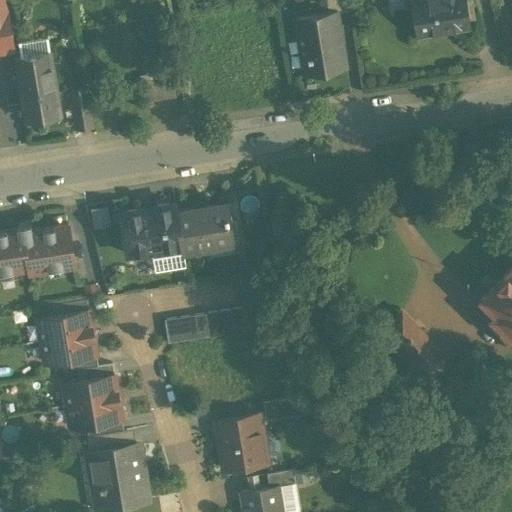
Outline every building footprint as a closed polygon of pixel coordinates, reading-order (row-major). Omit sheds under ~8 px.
[(0,0),(0,49),(14,47),(6,0),(0,0)] [(349,0),(326,0),(329,11),(337,10),(337,12),(351,9),(349,0)] [(465,0),(404,0),(405,5),(412,4),(417,34),(418,34),(418,32),(451,27),(451,29),(470,25),(465,0)] [(329,11),(295,17),(304,72),(346,65),(337,12),(337,10),(329,11)] [(47,36),(20,41),(22,56),(16,57),(20,78),(19,79),(26,118),(60,113),(54,73),(53,73),(47,36)] [(173,75),(142,80),(145,100),(177,95),(173,75)] [(71,85),(78,126),(98,123),(90,81),(71,85)] [(227,200),(176,209),(182,243),(183,250),(212,245),(211,242),(233,238),(227,200)] [(175,201),(121,210),(128,252),(153,248),(181,243),(182,243),(176,209),(175,201)] [(111,222),(110,204),(95,205),(96,223),(111,222)] [(30,221),(17,223),(17,226),(0,229),(0,269),(29,265),(30,269),(74,262),(68,222),(32,228),(30,221)] [(181,243),(153,248),(156,264),(184,259),(181,243)] [(511,264),(481,295),(495,310),(486,320),(508,342),(509,340),(511,343),(511,264)] [(87,297),(51,303),(53,314),(89,308),(87,297)] [(231,307),(205,311),(209,335),(235,331),(231,307)] [(53,314),(38,317),(41,339),(92,330),(89,308),(53,314)] [(205,311),(164,318),(168,341),(209,335),(205,311)] [(431,346),(397,313),(385,326),(396,337),(391,342),(412,365),(431,346)] [(92,330),(41,339),(45,360),(60,358),(96,352),(92,330)] [(96,352),(60,358),(62,370),(77,367),(98,363),(96,352)] [(98,363),(77,367),(79,379),(114,373),(112,361),(98,363)] [(79,379),(63,381),(67,403),(118,395),(114,373),(79,379)] [(298,393),(263,399),(266,418),(301,412),(298,393)] [(118,395),(67,403),(70,425),(86,422),(121,416),(118,395)] [(259,412),(216,419),(224,467),(266,460),(259,412)] [(121,416),(86,422),(88,434),(123,428),(121,416)] [(88,434),(86,435),(89,450),(127,444),(125,428),(123,428),(88,434)] [(127,444),(89,450),(98,506),(147,498),(141,462),(137,463),(136,455),(140,454),(138,442),(127,444)] [(292,467),(266,471),(269,485),(279,483),(279,484),(294,482),(292,467)] [(269,485),(240,490),(243,511),(283,511),(283,510),(279,484),(279,483),(269,485)]
